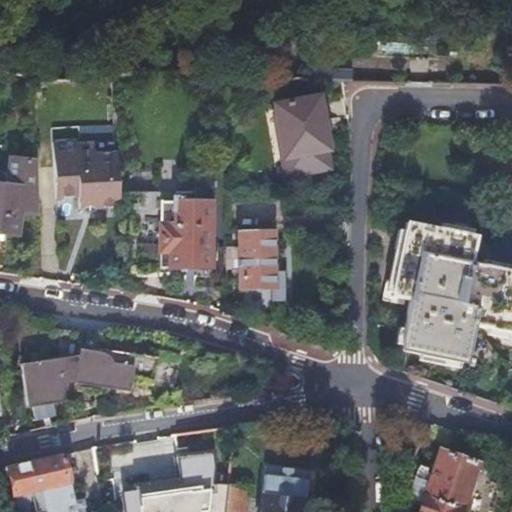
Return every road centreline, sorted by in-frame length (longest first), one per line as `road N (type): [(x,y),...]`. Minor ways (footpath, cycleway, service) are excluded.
road 1 (residential): [(511,101),(383,97),(369,104),(362,117),(357,384)]
road 2 (residential): [(0,300),(203,335),(357,384)]
road 3 (unclassified): [(357,384),(292,405),(0,457)]
road 4 (residential): [(357,384),(511,435)]
road 5 (unclassified): [(368,511),(357,384)]
